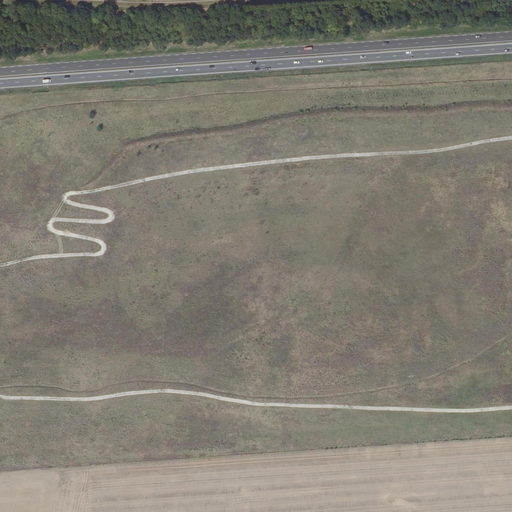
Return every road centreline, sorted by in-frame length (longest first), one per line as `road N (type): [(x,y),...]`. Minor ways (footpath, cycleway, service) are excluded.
road 1 (trunk): [(511,36),(0,71)]
road 2 (trunk): [(0,83),(511,48)]
